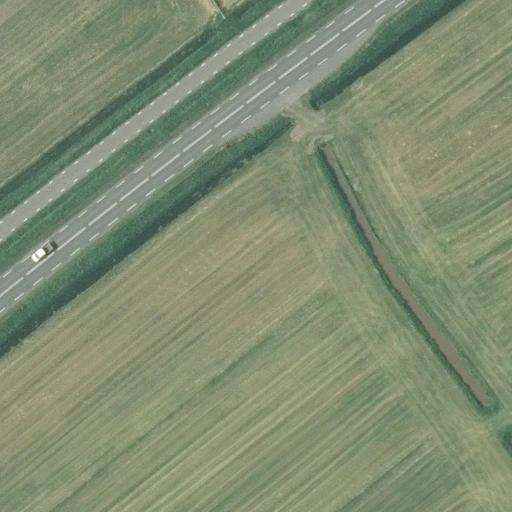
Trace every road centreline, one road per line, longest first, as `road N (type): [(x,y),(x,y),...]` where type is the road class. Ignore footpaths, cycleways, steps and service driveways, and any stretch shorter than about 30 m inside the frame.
road 1 (primary): [(0,295),(382,0)]
road 2 (unclassified): [(0,232),(302,0)]
